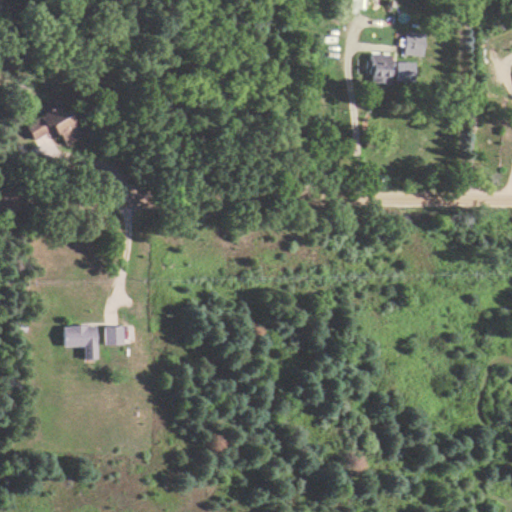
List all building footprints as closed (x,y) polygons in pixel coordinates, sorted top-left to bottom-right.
[(418,55),(420,32),(400,31),(399,54),(418,55)] [(386,54),(364,53),(364,83),(386,83),(386,54)] [(390,80),(409,81),(410,61),(391,61),(390,80)] [(77,136),(63,109),(57,112),(53,105),(16,124),(25,141),(50,128),(59,145),(77,136)] [(57,325),(58,346),(78,345),(78,359),(91,358),(90,324),(57,325)] [(99,344),(118,343),(118,325),(98,326),(99,344)]
